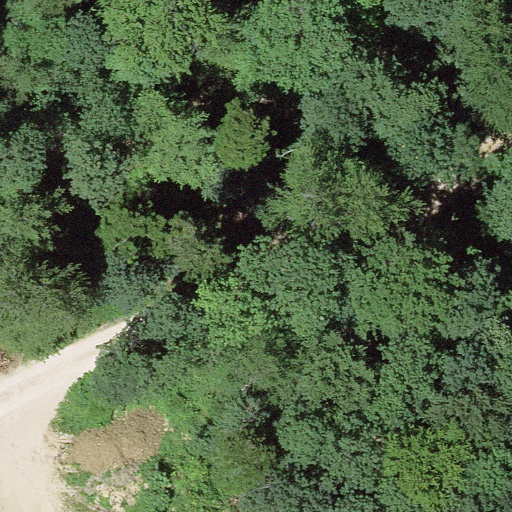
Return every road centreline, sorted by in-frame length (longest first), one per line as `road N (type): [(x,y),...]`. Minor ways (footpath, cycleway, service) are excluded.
road 1 (track): [(511,140),(401,216),(175,306),(54,375),(0,432)]
road 2 (track): [(443,0),(291,116),(224,110),(0,181)]
road 3 (track): [(291,116),(175,306)]
